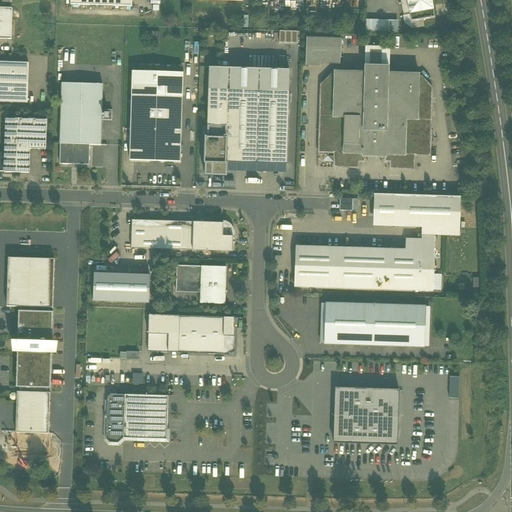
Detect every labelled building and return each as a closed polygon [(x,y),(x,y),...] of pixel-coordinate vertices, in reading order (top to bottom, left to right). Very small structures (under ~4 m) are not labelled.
[(410,14),(411,22),(435,18),(431,0),(406,0),(409,10),(409,14),(410,14)] [(12,9),(0,8),(0,39),(11,40),(12,9)] [(366,20),(365,32),(397,33),(397,21),(366,20)] [(306,66),(320,66),(320,58),(341,58),(342,39),(307,38),(306,66)] [(365,66),(389,67),(390,48),(365,47),(365,66)] [(293,70),(293,80),(298,80),(299,50),(290,49),(289,69),(293,70)] [(29,63),(0,62),(0,102),(27,103),(29,63)] [(334,72),(334,74),(333,118),(344,119),(343,154),(362,155),(362,157),(364,157),(384,158),(386,158),(386,156),(405,156),(406,120),(418,121),(419,77),(419,74),(388,74),(389,67),(365,66),(365,73),(334,72)] [(209,68),(209,90),(289,93),(289,71),(285,70),(279,70),(209,68)] [(132,72),(132,96),(182,98),(183,73),(132,72)] [(364,162),(364,157),(362,157),(362,155),(343,154),(344,119),(333,118),(334,74),(332,74),(321,85),(318,153),(334,154),(334,157),(330,157),(329,159),(331,161),(334,161),(333,167),(333,168),(358,169),(358,162),(364,162)] [(421,77),(419,77),(418,121),(406,120),(405,156),(386,156),(386,158),(384,158),(384,163),(390,163),(390,170),(414,171),(415,157),(430,157),(432,88),(421,77)] [(101,146),(102,120),(102,110),(103,85),(62,84),(60,144),(90,145),(101,146)] [(209,90),(207,138),(227,139),(226,163),(227,163),(286,164),(289,93),(209,90)] [(132,96),(130,144),(181,146),(182,98),(132,96)] [(112,111),(102,110),(102,120),(112,121),(112,111)] [(30,150),(46,150),(47,120),(6,119),(5,149),(30,150)] [(226,165),(226,163),(227,139),(207,138),(205,138),(205,164),(213,164),(213,166),(219,166),(219,164),(226,165)] [(89,165),(90,145),(60,144),(60,164),(72,165),(72,163),(77,163),(77,165),(89,165)] [(180,162),(181,146),(130,144),(130,161),(180,162)] [(4,173),(13,173),(20,173),(29,174),(30,150),(5,149),(4,162),(4,172),(4,173)] [(227,163),(226,163),(226,165),(219,164),(219,166),(213,166),(213,164),(205,164),(205,175),(227,176),(227,171),(227,163)] [(286,173),(286,164),(227,163),(227,171),(286,173)] [(373,227),(399,227),(400,195),(374,195),(373,227)] [(461,197),(400,195),(399,227),(422,228),(460,229),(461,198),(461,197)] [(340,211),(358,212),(358,200),(340,199),(340,211)] [(131,249),(193,251),(194,223),(132,220),(131,249)] [(223,222),(223,224),(223,236),(233,237),(235,237),(235,232),(233,228),(230,224),(226,222),(223,222)] [(233,252),(233,237),(223,236),(223,224),(194,223),(193,251),(233,252)] [(459,236),(460,229),(422,228),(422,235),(435,235),(459,236)] [(434,251),(435,235),(422,235),(422,240),(421,251),(434,251)] [(417,250),(421,251),(422,240),(406,239),(406,250),(417,250)] [(416,292),(417,270),(417,250),(406,250),(296,247),(294,288),(416,292)] [(421,251),(417,250),(417,270),(423,271),(423,268),(434,268),(434,251),(421,251)] [(20,307),(20,311),(50,312),(50,308),(53,308),(54,259),(51,259),(8,258),(7,307),(20,307)] [(176,291),(201,292),(201,267),(177,266),(176,291)] [(200,304),(225,304),(226,268),(201,267),(201,292),(200,304)] [(416,292),(433,292),(433,290),(434,274),(434,268),(423,268),(423,271),(417,270),(416,292)] [(150,275),(94,274),(93,302),(149,303),(150,275)] [(442,275),(434,274),(433,290),(441,291),(442,275)] [(324,344),(425,347),(426,307),(325,304),(324,344)] [(18,311),(17,341),(52,343),(52,337),(52,336),(53,312),(50,312),(20,311),(18,311)] [(208,354),(230,355),(234,352),(235,327),(235,318),(149,315),(148,352),(208,354)] [(16,351),(17,351),(52,353),(53,353),(53,343),(52,343),(17,341),(16,341),(16,351)] [(16,388),(20,388),(47,389),(51,389),(51,386),(52,353),(17,351),(16,388)] [(133,373),(133,383),(143,384),(144,373),(133,373)] [(459,377),(450,377),(449,399),(459,399),(459,377)] [(47,393),(47,389),(20,388),(20,392),(17,392),(16,433),(49,434),(50,393),(47,393)] [(399,390),(335,388),(334,443),(397,445),(399,390)] [(118,444),(123,439),(125,395),(117,395),(111,395),(108,398),(107,414),(104,417),(107,421),(106,440),(110,443),(118,444)] [(125,395),(123,439),(167,440),(168,396),(125,395)]
